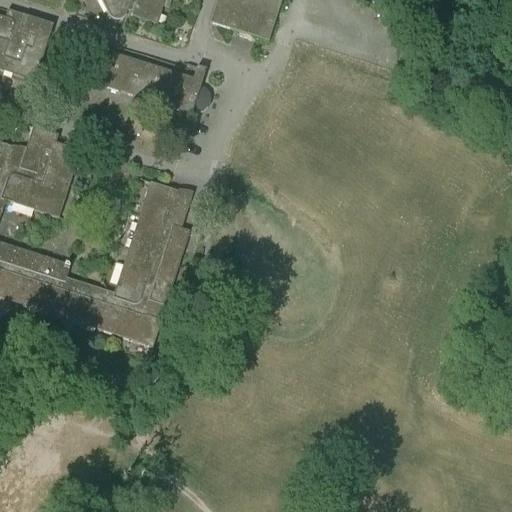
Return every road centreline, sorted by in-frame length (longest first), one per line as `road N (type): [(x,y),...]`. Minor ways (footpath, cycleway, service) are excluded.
road 1 (residential): [(238,71),(4,0)]
road 2 (residential): [(0,109),(198,177)]
